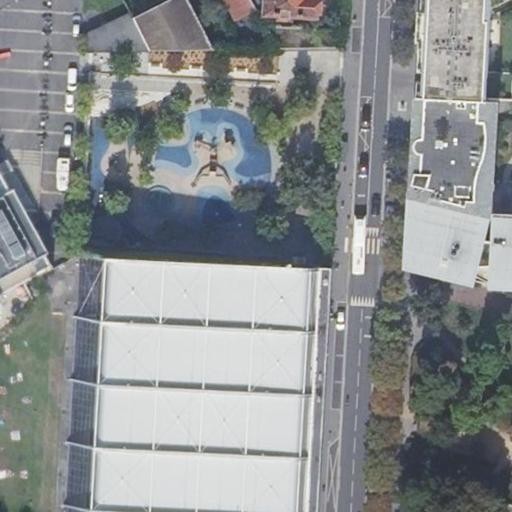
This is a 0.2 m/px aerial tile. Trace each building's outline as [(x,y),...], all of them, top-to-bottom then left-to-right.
[(186,0),(170,0),(133,19),(148,49),(212,49),(192,10),(186,0)] [(224,0),(234,18),(254,7),(249,0),(224,0)] [(249,0),(254,7),(255,11),(261,8),(266,8),(265,13),(313,16),(313,15),(314,15),(318,12),(318,3),(315,0),(249,0)] [(511,0),(420,0),(415,95),(423,96),(482,99),(484,73),(487,73),(490,10),(506,0),(511,0)] [(133,19),(130,13),(88,33),(87,51),(148,49),(133,19)] [(262,24),(275,49),(343,51),(344,36),(345,31),(330,29),(262,24)] [(511,219),(494,219),(494,240),(481,238),(485,216),(463,211),(466,200),(489,201),(487,189),(487,176),(488,167),(493,145),(493,133),(491,119),(484,119),(486,99),(482,99),(423,96),(415,95),(413,139),(406,264),(490,284),(511,285),(511,219)] [(0,278),(31,263),(6,217),(0,206),(0,278)] [(61,511),(317,511),(320,473),(326,371),(331,268),(76,255),(73,314),(61,511)]
